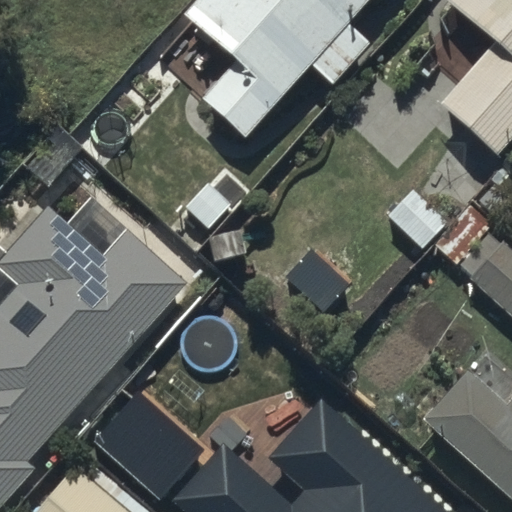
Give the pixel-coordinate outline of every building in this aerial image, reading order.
[(386,0),(201,0),(172,32),(230,86),(202,115),(242,152),(308,80),(328,98),(368,55),(350,39),(386,0)] [(511,149),(511,0),(439,0),(431,9),(492,65),(440,121),(493,170),(511,149)] [(56,137),(16,180),(42,204),(70,173),(87,190),(99,177),(56,137)] [(413,200),(385,227),(420,262),(447,234),(413,200)] [(0,511),(5,511),(31,485),(21,475),(185,303),(91,213),(69,237),(50,219),(5,267),(0,262),(0,511)] [(511,254),(471,215),(437,250),(511,321),(511,254)] [(467,389),(420,440),(498,511),(511,511),(511,414),(504,423),(467,389)] [(205,450),(138,392),(93,443),(160,501),(205,450)] [(436,511),(322,411),(271,468),(306,499),(294,511),(224,450),(171,510),(173,511),(436,511)] [(137,511),(84,468),(47,511),(137,511)]
